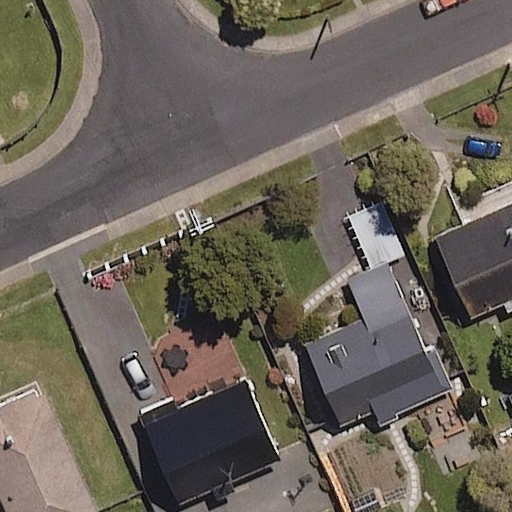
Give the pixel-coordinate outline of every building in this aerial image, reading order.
[(404,253),(383,201),(349,214),(371,267),(404,253)] [(471,315),(503,301),(506,310),(511,307),(511,204),(437,236),(471,315)] [(426,351),(386,267),(349,284),(364,317),(301,347),(339,425),(372,409),(378,423),(451,388),(432,348),(426,351)] [(178,500),(213,486),(218,499),(237,492),(232,479),(277,461),(245,378),(176,406),(173,398),(142,410),(178,500)] [(94,511),(38,389),(0,406),(0,500),(5,511),(94,511)]
